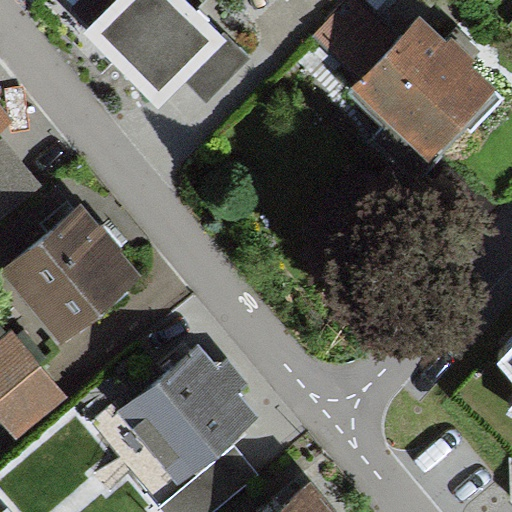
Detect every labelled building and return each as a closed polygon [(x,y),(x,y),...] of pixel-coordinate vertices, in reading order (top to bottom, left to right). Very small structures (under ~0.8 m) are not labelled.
[(90,26),(83,33),(157,110),(189,79),(207,97),(250,56),(227,32),(223,36),(187,0),(81,0),(72,9),(90,26)] [(429,163),(499,89),(421,17),(391,50),(344,6),(314,38),(360,82),(352,91),(429,163)] [(0,129),(14,118),(0,101),(0,129)] [(0,139),(0,217),(40,182),(1,138),(0,139)] [(2,282),(50,335),(118,274),(69,222),(2,282)] [(0,425),(8,435),(51,398),(0,338),(0,425)] [(511,350),(500,363),(511,376),(511,408),(509,411),(511,413),(511,350)] [(232,441),(257,420),(199,351),(124,415),(183,483),(232,441)] [(158,506),(162,511),(211,511),(258,472),(232,441),(183,483),(158,506)] [(277,511),(335,511),(312,484),(277,511)]
